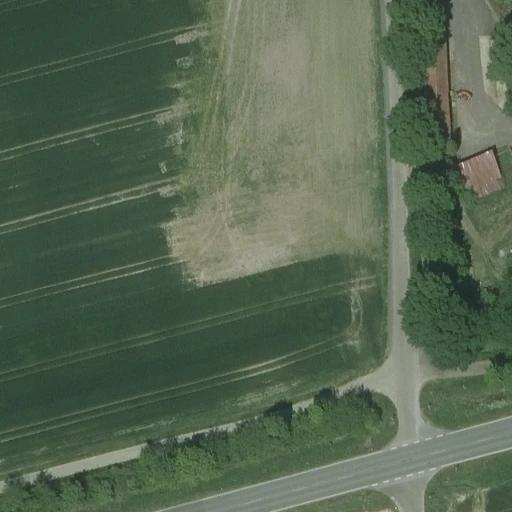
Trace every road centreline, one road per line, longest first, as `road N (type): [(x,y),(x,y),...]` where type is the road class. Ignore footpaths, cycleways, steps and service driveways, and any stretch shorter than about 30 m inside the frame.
road 1 (track): [(405,383),(0,492)]
road 2 (unclassified): [(392,0),(405,383)]
road 3 (primary): [(410,461),(220,511)]
